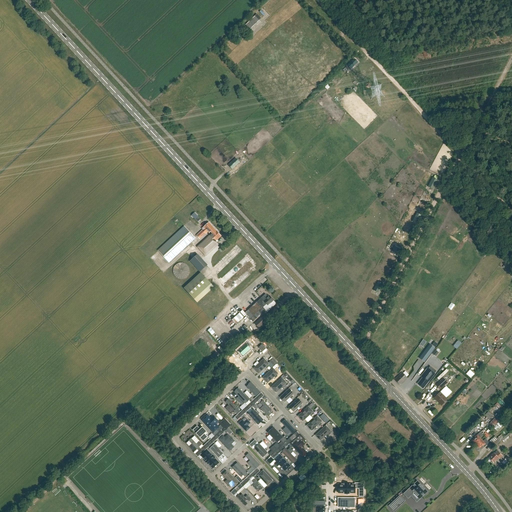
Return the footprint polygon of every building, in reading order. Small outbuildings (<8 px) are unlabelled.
[(265,15),(261,10),(255,16),(244,26),(248,31),(265,15)] [(347,66),(351,69),(358,62),(354,59),(347,66)] [(341,77),(346,73),(342,69),(338,74),(341,77)] [(253,85),(255,83),(246,74),(245,76),(253,85)] [(341,80),(338,76),(337,78),(335,76),(330,80),(335,85),(341,80)] [(232,169),(239,162),(235,158),(228,165),(232,169)] [(433,178),(428,187),(433,189),(437,180),(433,178)] [(416,213),(412,222),(416,224),(421,215),(416,213)] [(197,247),(206,256),(218,245),(215,242),(221,236),(216,231),(211,226),(209,223),(204,228),(205,229),(203,231),(203,230),(196,236),(200,239),(204,235),(207,238),(197,247)] [(169,263),(196,239),(184,226),(157,250),(169,263)] [(236,246),(220,260),(223,263),(239,249),(236,246)] [(395,246),(392,254),(397,256),(401,249),(395,246)] [(180,279),(181,279),(182,279),(183,279),(184,279),(184,278),(185,278),(186,278),(187,277),(187,276),(188,276),(188,275),(189,274),(189,273),(189,272),(189,271),(189,270),(189,269),(189,268),(188,268),(188,267),(188,266),(187,266),(187,265),(186,265),(186,264),(185,264),(184,263),(183,263),(182,263),(181,263),(180,263),(179,263),(178,263),(177,264),(176,264),(175,265),(174,266),(174,267),(173,267),(173,268),(173,269),(173,270),(173,271),(173,272),(173,273),(173,274),(173,275),(174,275),(174,276),(175,277),(176,278),(177,278),(177,279),(178,279),(179,279),(180,279)] [(196,303),(213,287),(200,272),(182,287),(196,303)] [(373,290),(378,293),(382,284),(378,282),(373,290)] [(268,298),(265,295),(245,313),(252,321),(253,322),(262,313),(261,313),(259,311),(263,308),(267,312),(273,307),(270,304),(274,300),(270,296),(268,298)] [(238,323),(244,317),(239,313),(234,318),(238,323)] [(217,318),(222,323),(227,319),(221,314),(217,318)] [(255,323),(258,328),(268,319),(264,315),(255,323)] [(211,328),(215,333),(221,328),(217,324),(211,328)] [(204,343),(209,353),(212,352),(207,342),(204,343)] [(248,342),(238,351),(243,356),(251,349),(248,347),(250,345),(248,342)] [(430,345),(422,354),(427,358),(435,348),(430,345)] [(251,368),(263,357),(257,351),(246,361),(251,368)] [(264,359),(254,368),(259,374),(265,367),(267,369),(269,367),(268,365),(269,364),(264,359)] [(278,374),(273,368),(262,378),(267,383),(274,377),(275,378),(278,376),(276,375),(278,374)] [(423,388),(428,382),(434,374),(427,369),(421,377),(423,378),(418,384),(423,388)] [(401,384),(407,378),(402,372),(394,379),(399,384),(400,383),(401,384)] [(271,388),(276,393),(283,387),(284,388),(286,386),(285,384),(287,383),(282,378),(271,388)] [(440,389),(447,383),(443,378),(436,385),(440,389)] [(246,387),(255,397),(260,392),(251,382),(246,387)] [(239,388),(235,392),(239,396),(236,399),(242,405),(249,400),(239,388)] [(293,397),(292,396),(294,394),(289,389),(280,397),(285,402),(290,398),(291,399),(293,397)] [(441,406),(447,400),(440,392),(434,398),(441,406)] [(229,398),(225,401),(228,405),(225,408),(230,414),(234,411),(236,414),(239,412),(240,411),(229,398)] [(294,412),(299,407),(300,409),(302,406),(301,405),(302,404),(298,399),(289,407),(294,412)] [(263,400),(260,403),(263,405),(260,408),(268,416),(271,413),(268,411),(271,408),(263,400)] [(496,402),(488,409),(491,413),(500,407),(496,402)] [(313,415),(312,413),(313,412),(310,409),(308,407),(298,416),(303,422),(310,415),(311,417),(313,415)] [(254,409),(248,414),(258,424),(263,419),(259,414),(261,412),(258,409),(256,411),(254,409)] [(210,417),(208,415),(202,421),(213,432),(219,426),(216,424),(219,421),(213,415),(210,417)] [(311,431),(318,425),(320,426),(322,424),(321,423),(322,422),(317,416),(307,426),(311,431)] [(493,427),(498,422),(494,418),(489,424),(493,427)] [(246,431),(250,428),(248,425),(250,423),(246,419),(244,421),(242,419),(238,423),(246,431)] [(285,419),(280,423),(290,436),(296,431),(285,419)] [(224,420),(220,424),(225,430),(230,426),(224,420)] [(493,428),(497,431),(503,425),(499,421),(493,428)] [(326,426),(315,435),(320,441),(327,434),(328,436),(331,434),(329,432),(331,431),(326,426)] [(283,438),(274,427),(268,432),(278,443),(283,438)] [(474,440),(473,441),(476,444),(482,439),(480,438),(483,435),(481,432),(480,432),(477,435),(473,439),(474,440)] [(203,445),(194,435),(186,443),(195,453),(203,445)] [(225,435),(220,440),(228,447),(230,445),(228,442),(229,440),(225,435)] [(495,447),(502,440),(504,438),(501,435),(497,438),(495,436),(490,441),(495,447)] [(482,439),(476,444),(479,448),(482,445),(484,447),(489,443),(486,439),(483,441),(482,439)] [(298,442),(296,441),(292,445),(303,456),(307,453),(301,446),(304,443),(301,440),(298,442)] [(209,448),(218,458),(223,453),(214,443),(209,448)] [(263,458),(268,453),(266,452),(268,450),(266,448),(264,449),(259,444),(254,449),(263,458)] [(277,450),(274,446),(270,450),(272,451),(269,454),(270,456),(274,453),(274,454),(278,451),(277,450)] [(296,460),(286,448),(282,452),(293,463),(296,460)] [(502,456),(497,450),(494,453),(489,458),(493,463),(498,458),(499,459),(502,456)] [(213,469),(219,463),(215,458),(212,455),(208,451),(201,457),(206,461),(205,461),(208,465),(208,464),(213,469)] [(249,453),(246,456),(250,460),(247,463),(254,470),(260,465),(249,453)] [(290,466),(279,454),(274,459),(276,462),(274,463),(277,466),(279,464),(285,471),(290,466)] [(237,462),(232,467),(241,477),(243,475),(244,476),(247,474),(237,462)] [(427,483),(440,473),(436,467),(423,477),(427,483)] [(273,481),(263,470),(258,475),(259,477),(258,478),(260,480),(261,479),(267,486),(273,481)] [(233,486),(235,488),(239,484),(226,471),(222,474),(227,479),(225,481),(230,488),(233,486)] [(251,484),(257,491),(262,487),(254,479),(252,481),(254,483),(251,484)] [(426,492),(427,492),(427,491),(426,491),(418,482),(417,482),(405,494),(405,493),(404,494),(405,494),(408,498),(407,498),(408,498),(414,493),(419,498),(420,499),(420,498),(426,492)] [(338,484),(338,493),(344,493),(344,494),(349,494),(349,493),(355,493),(355,485),(349,485),(349,484),(344,484),(338,484)] [(239,494),(238,494),(236,496),(245,506),(248,503),(245,501),(247,499),(241,493),(239,494)] [(394,511),(404,501),(400,496),(389,506),(394,511)] [(350,507),(354,507),(354,498),(338,498),(338,505),(338,506),(339,507),(340,507),(341,507),(347,507),(347,508),(349,508),(350,507)]
